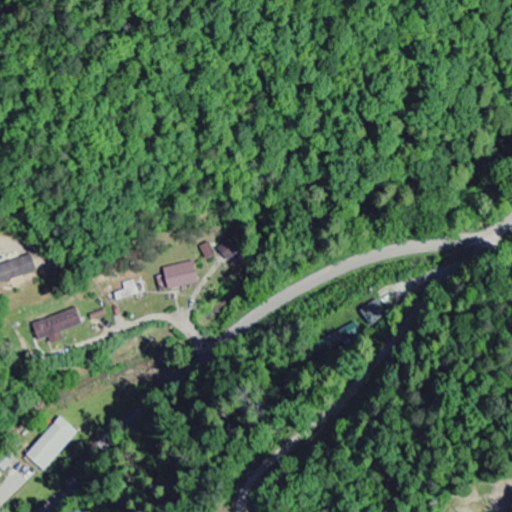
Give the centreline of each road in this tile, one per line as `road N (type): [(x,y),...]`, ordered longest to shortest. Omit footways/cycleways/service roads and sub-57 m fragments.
road 1 (residential): [(55,511),(106,421),(174,359),(260,306),(353,263),(482,231),(511,215)]
road 2 (residential): [(482,231),(483,252),(440,286),(349,397),(258,473),(244,511)]
